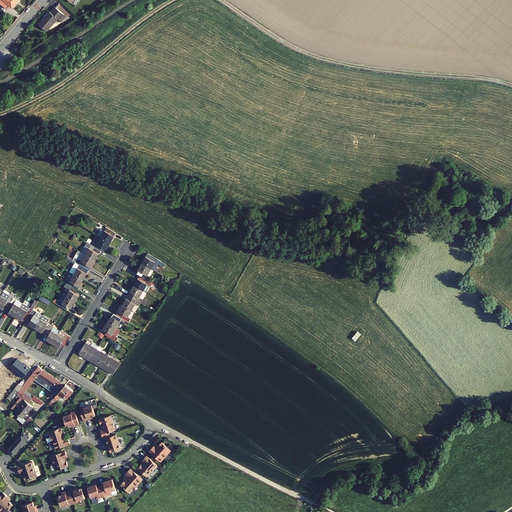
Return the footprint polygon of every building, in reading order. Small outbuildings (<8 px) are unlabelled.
[(50,9),(39,22),(47,30),(59,17),(62,20),(66,15),(56,5),(51,10),(50,9)] [(98,233),(102,235),(111,241),(117,230),(108,225),(105,229),(102,228),(98,233)] [(102,235),(96,245),(101,249),(104,245),(107,247),(111,241),(102,235)] [(82,250),(96,258),(101,249),(96,245),(87,240),(82,250)] [(76,261),(80,263),(90,269),(96,258),(82,250),(77,257),(78,257),(76,261)] [(148,255),(144,262),(156,269),(157,269),(161,262),(163,259),(154,254),(152,257),(148,255)] [(70,271),(74,274),(84,279),(90,269),(80,263),(76,261),(75,262),(70,271)] [(144,271),(142,274),(147,278),(149,274),(152,276),(156,269),(144,262),(140,268),(144,271)] [(68,283),(78,289),(84,279),(74,274),(70,280),(69,281),(68,283)] [(142,274),(136,284),(147,291),(153,281),(147,278),(142,274)] [(62,294),(66,296),(76,301),(80,294),(76,292),(78,289),(68,283),(66,282),(64,286),(66,287),(62,294)] [(142,301),(146,303),(147,300),(144,298),(148,292),(147,291),(136,284),(130,293),(141,300),(142,301)] [(5,291),(0,299),(0,304),(7,309),(15,296),(17,292),(14,290),(13,291),(7,288),(5,291)] [(130,293),(124,303),(133,308),(136,310),(140,304),(139,303),(141,300),(130,293)] [(51,301),(41,295),(40,299),(49,304),(51,301)] [(15,296),(7,309),(17,315),(25,302),(15,296)] [(54,302),(66,309),(68,305),(72,307),(76,301),(66,296),(62,302),(56,298),(54,302)] [(25,302),(17,315),(27,321),(34,309),(34,307),(32,306),(25,302)] [(124,303),(118,313),(130,320),(132,317),(129,315),(133,308),(124,303)] [(44,315),(34,309),(27,321),(37,326),(44,315)] [(112,314),(108,321),(118,326),(122,319),(128,323),(130,320),(118,313),(117,316),(112,314)] [(50,318),(44,315),(37,326),(46,332),(52,323),(48,321),(50,318)] [(109,329),(107,333),(118,339),(120,335),(118,335),(122,328),(118,326),(108,321),(105,327),(109,329)] [(55,325),(52,323),(46,332),(49,334),(47,338),(53,342),(60,329),(55,326),(55,325)] [(61,328),(60,329),(53,342),(60,346),(63,342),(66,344),(72,335),(61,328)] [(351,338),(355,341),(361,333),(357,330),(351,338)] [(98,347),(87,341),(81,351),(81,353),(91,359),(98,347)] [(109,354),(98,347),(91,359),(102,365),(109,354)] [(121,361),(109,354),(102,365),(114,372),(121,361)] [(20,389),(19,390),(23,393),(24,392),(38,373),(43,367),(39,365),(20,389)] [(60,380),(43,367),(38,373),(44,378),(42,381),(53,389),(55,386),(60,380)] [(16,383),(17,384),(21,379),(16,375),(6,388),(10,391),(16,383)] [(66,383),(52,398),(55,401),(62,393),(64,395),(71,387),(66,383)] [(20,389),(16,385),(12,390),(16,394),(19,390),(20,389)] [(74,389),(71,387),(64,395),(67,397),(74,389)] [(16,394),(12,390),(6,398),(11,401),(16,394)] [(24,400),(15,411),(20,416),(23,418),(32,407),(27,403),(31,398),(24,392),(23,393),(20,397),(24,400)] [(32,396),(31,398),(40,405),(41,404),(32,396)] [(81,406),(85,419),(91,417),(90,416),(97,413),(94,403),(86,406),(85,405),(81,406)] [(81,422),(77,409),(73,411),(73,412),(65,415),(68,425),(75,422),(76,424),(81,422)] [(112,414),(101,418),(102,423),(103,422),(105,428),(102,429),(104,436),(112,433),(111,431),(117,428),(112,414)] [(20,416),(17,419),(24,424),(26,421),(23,418),(20,416)] [(26,421),(24,424),(27,427),(33,419),(29,416),(26,421)] [(66,437),(63,426),(51,430),(52,434),(54,440),(57,447),(72,442),(70,436),(66,437)] [(118,433),(106,437),(108,444),(110,443),(112,450),(122,447),(118,433)] [(173,450),(163,441),(160,445),(160,444),(157,447),(155,445),(151,450),(162,461),(173,450)] [(67,449),(53,453),(58,468),(70,464),(68,459),(67,459),(65,454),(68,453),(67,449)] [(139,467),(148,476),(159,464),(148,455),(145,458),(148,460),(144,464),(143,463),(139,467)] [(38,473),(34,459),(19,464),(21,470),(23,470),(24,473),(25,472),(27,477),(38,473)] [(139,484),(144,478),(132,467),(127,472),(130,475),(122,483),(131,492),(134,489),(135,489),(139,484)] [(114,477),(105,480),(106,483),(102,484),(105,494),(113,492),(112,489),(117,487),(114,477)] [(98,485),(98,483),(89,486),(92,496),(97,494),(98,497),(105,494),(102,484),(98,485)] [(76,487),(70,489),(75,502),(79,500),(78,499),(86,496),(83,486),(76,489),(76,487)] [(75,502),(70,489),(65,490),(65,492),(59,494),(62,504),(70,502),(70,503),(75,502)] [(10,507),(14,502),(10,499),(11,499),(8,496),(10,495),(5,490),(0,495),(0,506),(6,511),(10,507)] [(35,511),(39,511),(38,505),(36,506),(34,499),(24,502),(26,510),(25,510),(25,511),(35,511)]
